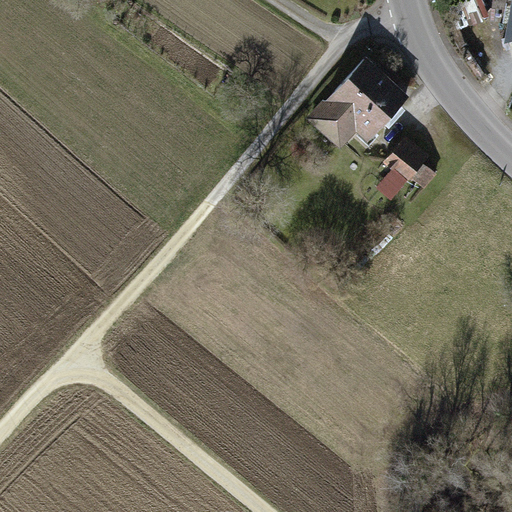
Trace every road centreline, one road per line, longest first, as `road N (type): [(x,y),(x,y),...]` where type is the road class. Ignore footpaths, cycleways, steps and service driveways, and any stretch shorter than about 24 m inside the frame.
road 1 (track): [(411,12),(343,40),(219,197),(0,437)]
road 2 (track): [(76,359),(264,511)]
road 3 (secondary): [(409,0),(434,62),(511,155)]
